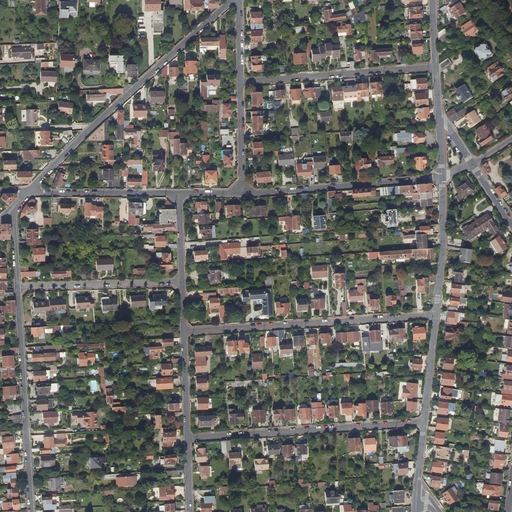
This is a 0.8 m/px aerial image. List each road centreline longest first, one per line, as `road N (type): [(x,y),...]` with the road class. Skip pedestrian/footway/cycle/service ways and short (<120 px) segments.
road 1 (residential): [(231,0),(27,191)]
road 2 (residential): [(435,315),(183,331)]
road 3 (residential): [(423,422),(185,438)]
road 4 (residential): [(17,285),(31,511)]
road 5 (residential): [(439,177),(239,193)]
road 6 (residential): [(434,65),(238,81)]
road 7 (residential): [(182,281),(17,285)]
road 8 (residential): [(177,193),(27,191)]
road 9 (residential): [(439,177),(435,315)]
